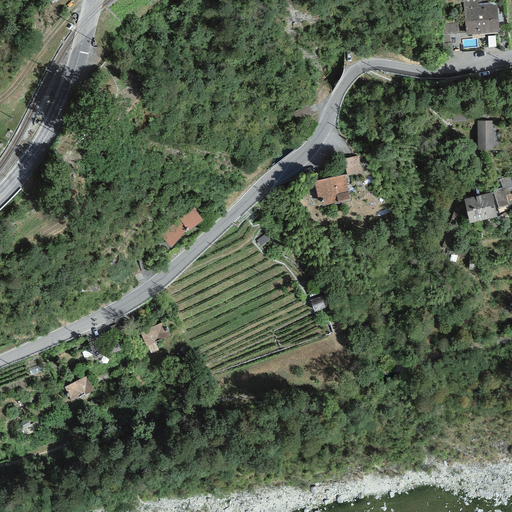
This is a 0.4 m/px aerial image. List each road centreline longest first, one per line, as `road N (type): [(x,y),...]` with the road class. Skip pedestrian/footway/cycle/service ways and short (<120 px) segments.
road 1 (residential): [(0,361),(97,319),(166,275),(303,154),(363,65),(438,72),(511,57)]
road 2 (track): [(511,342),(359,382),(187,409),(0,458)]
road 3 (secondary): [(93,0),(58,114),(0,195)]
road 4 (track): [(0,99),(75,6),(89,0)]
